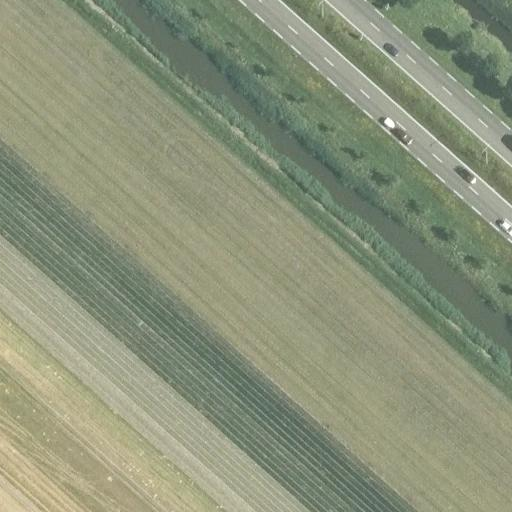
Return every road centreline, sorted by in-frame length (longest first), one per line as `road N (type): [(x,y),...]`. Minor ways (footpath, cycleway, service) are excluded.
road 1 (primary): [(256,0),(511,227)]
road 2 (primary): [(511,147),(345,0)]
